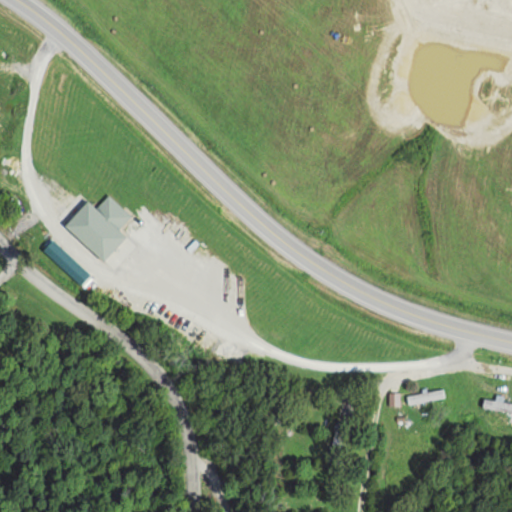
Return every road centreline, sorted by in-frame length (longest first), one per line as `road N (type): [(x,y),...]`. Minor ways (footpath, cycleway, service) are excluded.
road 1 (primary): [(23,0),(323,270),(413,313),(511,339)]
road 2 (residential): [(196,511),(192,450),(167,381),(0,239)]
